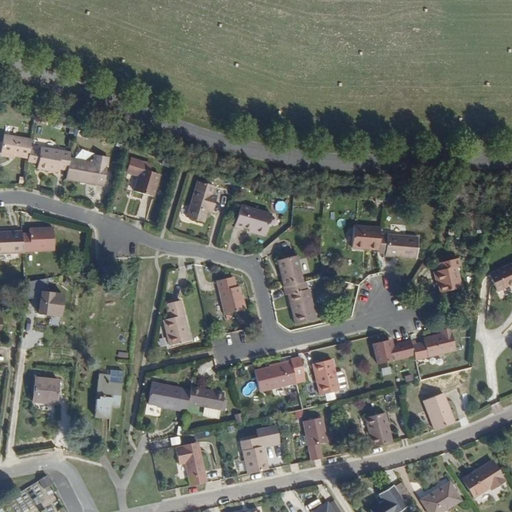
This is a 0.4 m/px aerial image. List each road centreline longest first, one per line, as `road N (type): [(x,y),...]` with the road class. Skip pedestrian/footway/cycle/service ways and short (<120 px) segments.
road 1 (secondary): [(511,157),(353,163),(274,155),(0,62)]
road 2 (residential): [(0,197),(241,262),(256,278),(272,342)]
road 3 (residential): [(511,414),(317,472)]
road 4 (residential): [(317,472),(148,511)]
road 5 (unknown): [(6,471),(28,301)]
road 6 (residential): [(404,313),(272,342)]
